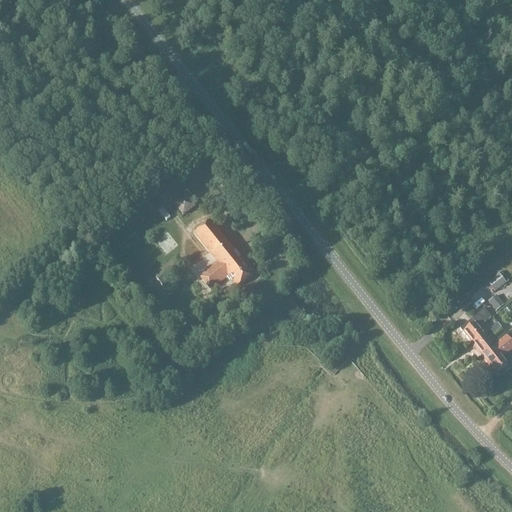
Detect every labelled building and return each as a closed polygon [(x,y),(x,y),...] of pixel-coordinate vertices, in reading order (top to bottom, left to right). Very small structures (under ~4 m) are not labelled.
[(236,287),(252,275),(210,221),(194,234),(217,262),(199,277),(210,291),(228,277),(236,287)] [(162,287),(180,272),(171,261),(153,276),(162,287)] [(498,274),(487,283),(494,293),(506,284),(498,274)] [(193,285),(183,294),(187,298),(197,290),(193,285)] [(504,305),(511,299),(511,298),(505,289),(496,295),(504,305)] [(478,328),(490,318),(484,310),(459,329),(472,345),(484,335),(478,328)] [(481,356),(493,347),(487,340),(501,329),(497,325),(484,335),(472,345),(481,356)] [(493,347),(481,356),(490,367),(490,368),(495,375),(507,365),(502,358),(499,355),(511,345),(511,341),(511,342),(506,337),(493,347)]
